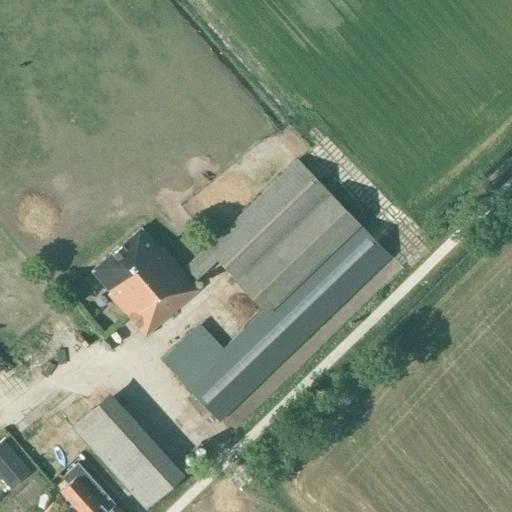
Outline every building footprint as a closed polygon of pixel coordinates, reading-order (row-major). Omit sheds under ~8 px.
[(205,247),(233,277),(324,189),(297,160),(205,247)] [(233,277),(263,309),(354,221),(324,189),(233,277)] [(219,421),(389,257),(355,221),(263,309),(216,353),(193,329),(161,359),(219,421)] [(144,336),(198,289),(162,247),(159,249),(141,228),(91,271),(110,293),(108,294),(144,336)] [(30,358),(42,372),(63,354),(52,341),(30,358)] [(145,508),(181,475),(108,393),(71,427),(145,508)] [(4,437),(0,439),(0,475),(10,487),(31,470),(4,437)] [(78,511),(102,490),(77,462),(61,477),(67,484),(59,491),(78,511)] [(46,492),(38,479),(21,490),(29,503),(46,492)] [(121,511),(102,490),(78,511),(121,511)]
